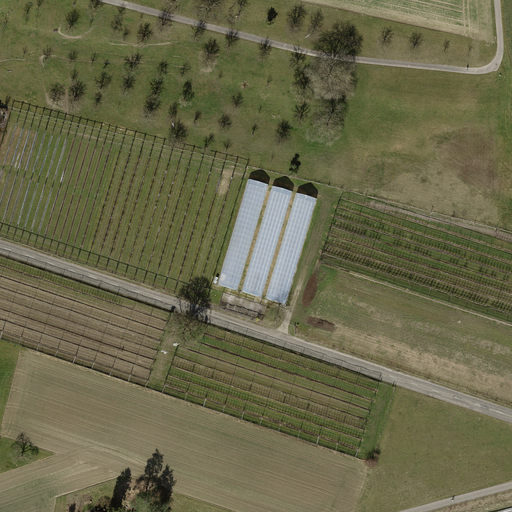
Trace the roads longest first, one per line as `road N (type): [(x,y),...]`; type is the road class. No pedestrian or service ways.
road 1 (unclassified): [(0,246),(511,416)]
road 2 (track): [(497,0),(498,60),(476,71),(295,49),(108,0)]
